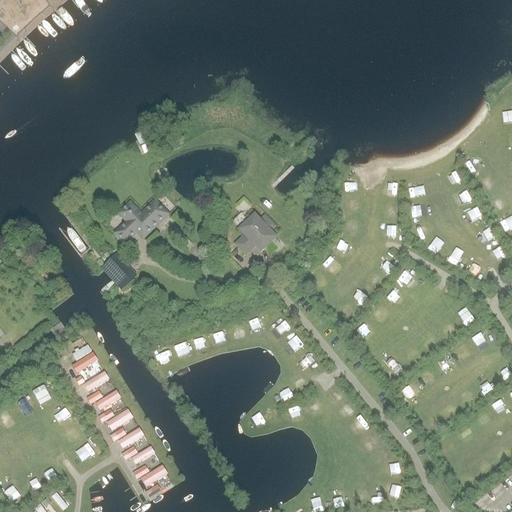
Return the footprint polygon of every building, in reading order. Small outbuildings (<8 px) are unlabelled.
[(143,239),(150,232),(147,229),(151,226),(152,227),(166,214),(155,203),(141,216),(131,205),(120,215),(128,223),(116,235),(125,244),(137,233),(140,236),(143,239)] [(261,253),(276,239),(270,233),(274,228),(265,218),(260,223),(255,217),(249,223),(241,214),(233,222),(241,231),(246,237),(237,246),(246,255),(255,246),(261,253)] [(412,231),(419,240),(428,233),(422,224),(412,231)] [(388,237),(401,238),(402,229),(388,229),(388,237)] [(486,239),(489,243),(497,237),(491,229),(482,235),(486,239)] [(429,248),(436,254),(445,244),(438,238),(429,248)] [(116,255),(102,269),(104,271),(112,280),(127,267),(116,255)] [(404,281),(410,286),(418,277),(412,272),(404,281)] [(378,275),(370,284),(378,291),(385,282),(378,275)] [(450,312),(462,320),(467,311),(456,303),(450,312)] [(287,322),(276,328),(280,336),(291,330),(287,322)] [(234,342),(246,339),(242,327),(231,330),(234,342)] [(77,362),(94,354),(90,346),(74,355),(77,362)] [(79,387),(85,383),(81,378),(76,381),(79,387)] [(87,399),(91,406),(97,402),(93,396),(87,399)] [(107,424),(114,434),(135,420),(129,410),(107,424)] [(98,418),(102,424),(108,421),(104,414),(98,418)] [(351,427),(358,435),(371,426),(365,417),(351,427)] [(376,432),(363,441),(370,451),(383,442),(376,432)] [(110,437),(114,443),(120,439),(116,433),(110,437)] [(80,450),(87,460),(96,454),(89,444),(80,450)] [(153,448),(133,460),(137,467),(157,455),(153,448)] [(122,455),(126,462),(132,458),(128,452),(122,455)] [(395,478),(395,479),(404,478),(400,462),(385,465),(388,480),(395,478)] [(133,474),(137,481),(143,477),(139,471),(133,474)] [(471,491),(479,486),(474,478),(466,483),(471,491)] [(145,494),(150,500),(155,496),(151,490),(145,494)] [(64,511),(65,511),(70,508),(59,495),(54,499),(64,511)] [(48,499),(43,503),(47,507),(52,504),(48,499)] [(325,501),(314,504),(316,511),(326,511),(328,511),(325,501)]
